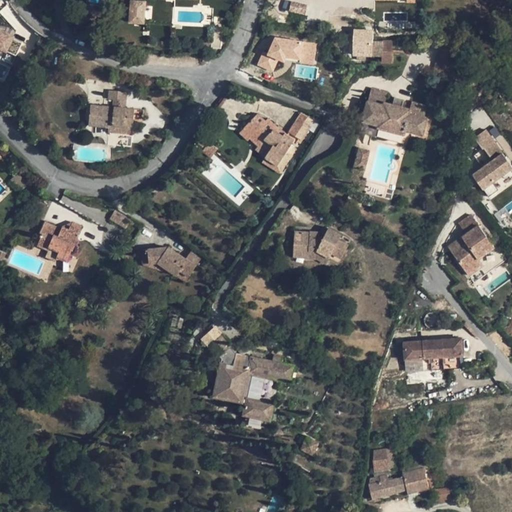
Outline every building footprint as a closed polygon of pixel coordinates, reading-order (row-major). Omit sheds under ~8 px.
[(146,24),(146,1),(130,0),(130,24),(146,24)] [(308,5),(287,1),(284,10),(306,15),(308,5)] [(0,48),(7,52),(14,36),(0,29),(0,48)] [(354,30),(353,54),(372,56),(373,40),(374,31),(354,30)] [(259,55),(257,68),(274,70),(276,59),(314,65),(317,42),(272,36),(269,56),(259,55)] [(393,41),(373,40),(372,56),(381,56),(381,62),(392,62),(393,41)] [(450,57),(437,55),(434,72),(447,74),(450,57)] [(388,92),(371,88),(362,121),(363,122),(379,125),(378,127),(404,134),(405,130),(423,135),(428,118),(424,117),(427,106),(411,102),(410,109),(402,107),(404,100),(395,98),(393,105),(385,103),(388,92)] [(127,92),(109,90),(108,99),(114,99),(113,104),(121,105),(121,100),(126,101),(127,92)] [(113,107),(90,105),(89,125),(109,127),(133,130),(135,109),(125,108),(120,108),(113,107)] [(301,113),(296,121),(309,129),(314,121),(301,113)] [(266,121),(258,114),(244,127),(253,135),(250,138),(258,146),(260,144),(270,150),(265,157),(275,164),(273,168),(281,173),(288,161),(283,158),(292,143),(295,139),(285,133),(283,136),(273,129),(276,126),(268,119),(266,121)] [(309,129),(296,121),(289,132),(296,137),(301,140),(309,129)] [(378,127),(379,125),(363,122),(360,133),(376,137),(378,127)] [(276,126),(273,129),(283,136),(285,133),(276,126)] [(253,135),(244,127),(240,133),(248,140),(250,138),(253,135)] [(474,137),(483,148),(492,161),(483,167),(473,174),(482,187),(511,166),(486,130),(474,137)] [(301,140),(296,137),(295,139),(292,143),(296,145),(297,142),(300,143),(301,140)] [(208,144),(202,139),(197,144),(204,150),(208,144)] [(370,151),(359,148),(354,167),(365,169),(370,151)] [(492,161),(483,148),(474,155),(483,167),(492,161)] [(275,164),(265,157),(263,161),(273,168),(275,164)] [(25,180),(18,173),(11,180),(18,187),(25,180)] [(29,184),(25,180),(18,187),(21,191),(29,184)] [(345,192),(342,199),(353,203),(356,197),(345,192)] [(132,220),(115,210),(110,219),(126,229),(132,220)] [(492,246),(470,215),(459,223),(466,233),(449,246),(468,273),(482,263),(477,256),(492,246)] [(62,229),(45,222),(40,233),(42,234),(38,245),(49,250),(50,247),(60,251),(57,257),(67,261),(72,250),(73,251),(81,231),(80,230),(81,227),(72,223),(68,224),(70,228),(68,232),(62,229)] [(310,233),(295,232),(293,256),(309,257),(309,250),(316,251),(330,258),(332,253),(341,258),(348,245),(339,240),(341,235),(328,228),(325,234),(323,238),(309,237),(310,233)] [(169,247),(142,250),(143,263),(158,263),(172,272),(177,276),(180,271),(189,277),(204,256),(193,248),(185,259),(169,247)] [(316,251),(309,250),(309,257),(316,258),(327,264),(330,258),(316,251)] [(171,273),(172,272),(158,263),(143,263),(143,265),(171,273)] [(180,271),(177,276),(185,282),(189,277),(180,271)] [(200,338),(206,346),(221,333),(215,326),(200,338)] [(272,361),(237,354),(221,335),(210,345),(222,359),(221,363),(214,396),(246,403),(243,415),(267,419),(270,420),(274,404),(248,398),(253,375),(291,382),(294,366),(282,363),(283,357),(273,355),(272,361)] [(404,342),(405,359),(463,355),(462,338),(404,342)] [(267,419),(246,415),(245,423),(265,428),(267,419)] [(375,450),(375,470),(394,468),(393,458),(397,457),(396,447),(375,450)] [(424,469),(403,474),(404,477),(407,489),(407,493),(429,488),(424,469)] [(407,489),(404,477),(389,480),(388,475),(370,478),(370,484),(369,484),(372,498),(389,494),(397,492),(402,491),(407,489)] [(449,488),(434,490),(436,501),(451,498),(449,488)]
